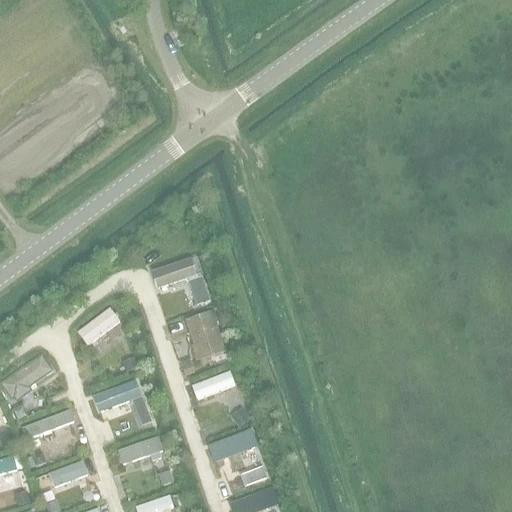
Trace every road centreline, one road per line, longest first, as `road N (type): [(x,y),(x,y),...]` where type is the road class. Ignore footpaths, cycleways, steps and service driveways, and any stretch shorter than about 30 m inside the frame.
road 1 (track): [(207,122),(239,142),(359,511)]
road 2 (unclassified): [(0,277),(207,122)]
road 3 (unclassified): [(207,122),(379,0)]
road 4 (unclassified): [(207,122),(170,64),(149,0)]
